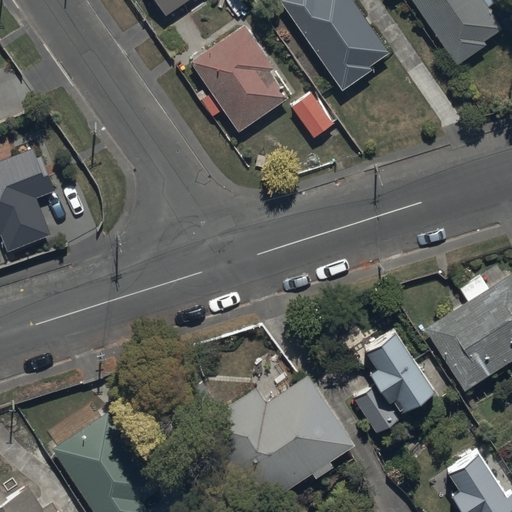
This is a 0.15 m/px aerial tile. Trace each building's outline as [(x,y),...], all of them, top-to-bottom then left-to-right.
[(155,0),(166,16),(189,0),(155,0)] [(282,0),(343,87),(374,65),(372,61),(390,49),(355,0),(282,0)] [(415,0),(458,62),(488,41),(486,37),(503,25),(488,4),(493,0),(415,0)] [(245,21),(191,58),(240,127),(289,93),(271,67),(275,64),(245,21)] [(57,122),(41,128),(61,185),(83,177),(70,139),(64,141),(57,122)] [(0,162),(0,234),(7,253),(52,235),(37,197),(54,190),(37,148),(0,162)] [(426,324),(466,386),(511,356),(511,268),(503,275),(496,263),(461,286),(468,297),(426,324)] [(377,379),(353,394),(377,430),(402,413),(399,409),(435,385),(394,324),(367,343),(379,361),(370,367),(377,379)] [(354,440),(307,370),(267,397),(256,382),(221,406),(281,493),(313,471),(316,475),(335,462),(330,456),(354,440)] [(75,385),(35,398),(41,415),(54,411),(58,425),(73,420),(68,404),(80,401),(75,385)] [(64,458),(96,511),(165,511),(182,502),(148,447),(138,453),(128,436),(102,452),(95,439),(64,458)] [(511,511),(511,487),(508,490),(479,446),(448,465),(460,484),(451,489),(466,511),(511,511)] [(1,485),(0,485),(0,511),(61,511),(53,498),(45,504),(30,481),(8,495),(1,485)]
